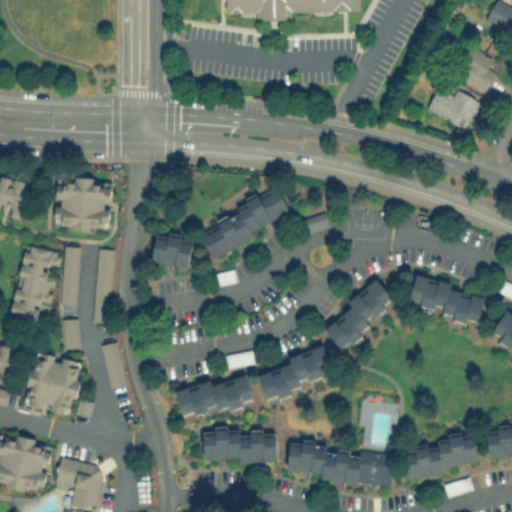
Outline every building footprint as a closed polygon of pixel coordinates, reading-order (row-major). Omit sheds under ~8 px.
[(356,0),(225,0),(225,11),(257,11),(257,18),(290,18),(290,10),(357,9),(356,0)] [(511,0),(510,5),(500,0),(492,0),(485,16),(511,28),(511,0)] [(482,90),(494,71),(486,66),(491,58),(468,43),(457,60),(465,66),(458,76),(482,90)] [(463,126),(477,99),(453,86),(449,93),(436,86),(425,107),(463,126)] [(0,204),(8,206),(6,215),(23,219),(31,179),(0,172),(0,204)] [(52,228),(109,229),(110,177),(53,176),(52,228)] [(213,257),(253,236),(251,232),(288,212),(273,185),(236,206),(238,209),(198,231),(213,257)] [(327,225),(325,212),(302,216),(305,230),(327,225)] [(149,261),(186,268),(192,237),(154,230),(149,261)] [(22,242),(8,317),(36,322),(40,300),(50,302),(60,249),(22,242)] [(58,302),(75,304),(78,245),(62,244),(58,302)] [(112,246),(94,246),(92,320),(109,321),(112,246)] [(213,272),(216,284),(235,279),(232,267),(213,272)] [(477,324),(441,315),(442,311),(408,303),(415,273),(450,282),(449,286),(484,295),(477,324)] [(342,351),(370,327),(367,323),(393,300),(373,277),(346,301),(349,304),(322,328),(342,351)] [(511,297),(511,283),(502,277),(495,288),(511,297)] [(487,332),(511,350),(511,312),(504,307),(487,332)] [(77,317),(61,317),(61,346),(77,346),(77,317)] [(100,342),(109,385),(124,382),(115,339),(100,342)] [(0,380),(8,382),(15,343),(0,340),(0,380)] [(266,402),(300,389),(299,384),(332,372),(321,344),(287,357),(289,361),(255,374),(266,402)] [(224,353),(226,366),(252,361),(250,348),(224,353)] [(19,402),(69,414),(81,360),(38,350),(36,360),(29,359),(19,402)] [(253,402),(218,413),(216,408),(183,419),(174,390),(208,379),(210,383),(244,373),(253,402)] [(0,402),(5,403),(8,387),(0,385),(0,402)] [(73,412),(89,415),(92,400),(77,397),(73,412)] [(487,458),(511,455),(511,425),(484,428),(487,458)] [(276,460),(238,462),(238,457),(203,459),(201,429),(237,427),(238,431),(274,430),(276,460)] [(0,482),(41,491),(52,442),(0,430),(0,482)] [(406,478),(443,471),(442,467),(477,460),(472,431),(436,437),(437,441),(401,448),(406,478)] [(388,486),(320,478),(320,473),(285,469),(289,439),(325,444),(324,448),(392,456),(388,486)] [(61,511),(91,511),(92,510),(93,510),(103,464),(58,455),(52,485),(70,489),(66,505),(63,504),(61,511)] [(442,483),(446,495),(469,488),(465,476),(442,483)]
